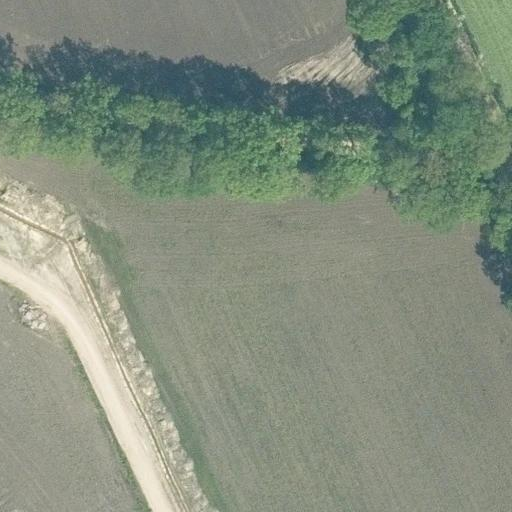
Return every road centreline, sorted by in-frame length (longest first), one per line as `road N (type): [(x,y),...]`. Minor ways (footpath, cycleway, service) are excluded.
road 1 (unclassified): [(511,173),(0,94)]
road 2 (track): [(511,154),(441,0)]
